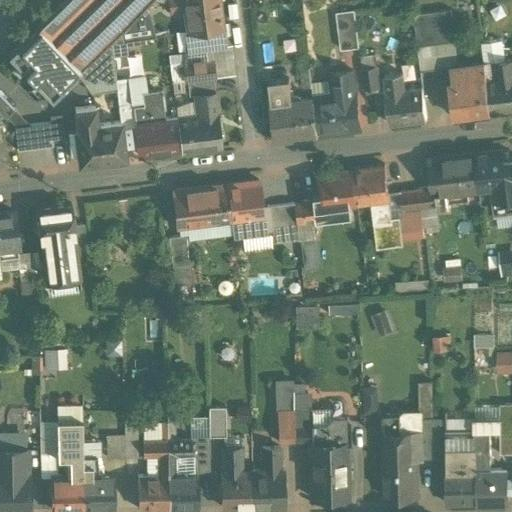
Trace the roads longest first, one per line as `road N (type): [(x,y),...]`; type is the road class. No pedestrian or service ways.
road 1 (residential): [(0,191),(256,159)]
road 2 (residential): [(256,159),(511,127)]
road 3 (residential): [(237,0),(256,159)]
